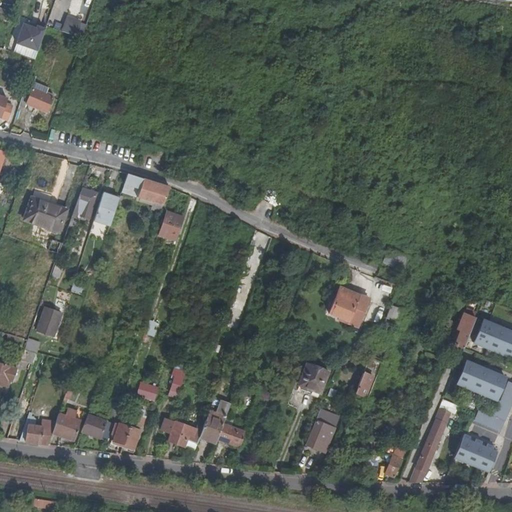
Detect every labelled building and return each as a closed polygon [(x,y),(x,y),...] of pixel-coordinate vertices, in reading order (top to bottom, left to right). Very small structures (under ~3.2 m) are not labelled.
[(62,32),(75,37),(80,23),(67,19),(62,32)] [(38,54),(45,32),(37,29),(36,32),(30,30),(23,27),(16,46),(38,54)] [(30,78),(20,107),(25,109),(27,105),(48,114),(54,98),(47,96),(49,91),(35,85),(36,80),(30,78)] [(164,206),(170,188),(127,175),(121,194),(134,198),(136,190),(140,191),(138,199),(164,206)] [(84,188),(81,196),(73,218),(79,220),(80,217),(89,220),(99,193),(84,188)] [(119,200),(103,195),(94,222),(110,227),(119,200)] [(39,223),(47,201),(33,196),(25,218),(39,223)] [(68,209),(47,201),(39,223),(60,230),(68,209)] [(176,243),(184,219),(167,213),(159,237),(176,243)] [(173,250),(176,243),(159,237),(153,235),(151,242),(173,250)] [(60,252),(63,245),(52,241),(48,252),(59,256),(60,252)] [(247,250),(229,314),(243,318),(261,254),(247,250)] [(382,265),(396,270),(402,255),(388,250),(382,265)] [(402,255),(396,270),(404,274),(410,258),(402,255)] [(52,278),(62,282),(66,270),(56,266),(52,278)] [(298,286),(302,274),(294,270),(289,282),(298,286)] [(84,287),(74,283),(72,290),(82,293),(84,287)] [(347,325),(359,297),(339,289),(329,315),(338,319),(340,316),(348,320),(346,325),(347,325)] [(404,311),(391,306),(386,318),(399,324),(404,311)] [(38,332),(54,338),(62,315),(47,309),(38,332)] [(464,349),(476,319),(465,315),(458,331),(461,332),(455,346),(464,349)] [(148,319),(143,333),(154,336),(159,323),(148,319)] [(511,334),(482,322),(473,342),(511,358),(511,334)] [(25,350),(29,340),(0,331),(0,343),(11,346),(24,350),(25,350)] [(25,350),(36,353),(40,343),(29,340),(25,350)] [(33,363),(36,353),(25,350),(24,350),(21,360),(33,363)] [(383,364),(370,358),(353,400),(366,406),(383,364)] [(465,360),(456,381),(496,398),(505,377),(465,360)] [(8,381),(14,383),(18,370),(0,364),(0,386),(6,388),(8,381)] [(320,396),(328,374),(306,365),(298,387),(320,396)] [(169,397),(181,398),(183,369),(171,368),(169,397)] [(154,401),(159,387),(139,381),(135,395),(154,401)] [(440,409),(435,419),(437,420),(446,424),(451,413),(440,409)] [(145,420),(118,411),(116,418),(143,428),(145,420)] [(339,418),(320,411),(305,447),(325,454),(339,418)] [(388,438),(397,442),(408,415),(399,411),(388,438)] [(225,418),(209,413),(201,433),(200,438),(216,444),(217,441),(223,426),(225,418)] [(57,423),(53,435),(75,442),(81,422),(59,415),(57,423)] [(107,443),(113,425),(88,416),(82,433),(107,443)] [(21,442),(49,446),(50,445),(53,435),(57,423),(43,421),(42,428),(36,427),(37,421),(35,418),(29,417),(21,442)] [(416,469),(426,473),(446,424),(437,420),(416,469)] [(197,445),(200,438),(194,436),(195,431),(176,424),(169,443),(184,448),(187,441),(197,445)] [(136,443),(137,444),(139,441),(137,440),(139,433),(119,425),(116,433),(115,432),(114,435),(115,436),(113,442),(134,449),(136,443)] [(245,434),(223,426),(217,441),(239,449),(245,434)] [(457,436),(448,457),(488,473),(497,452),(457,436)] [(184,448),(194,452),(197,445),(187,441),(184,448)] [(395,479),(406,451),(399,448),(395,458),(393,457),(385,475),(395,479)] [(415,469),(409,484),(421,484),(426,473),(416,469),(415,469)]
